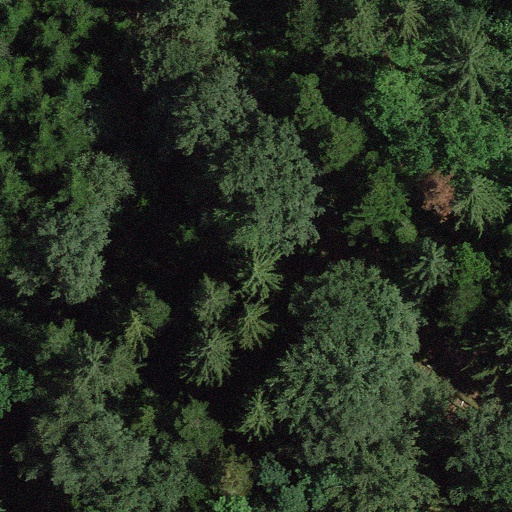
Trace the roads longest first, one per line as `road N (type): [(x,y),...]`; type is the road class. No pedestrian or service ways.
road 1 (track): [(511,365),(373,278),(246,86),(156,0)]
road 2 (track): [(0,235),(291,282),(373,278)]
